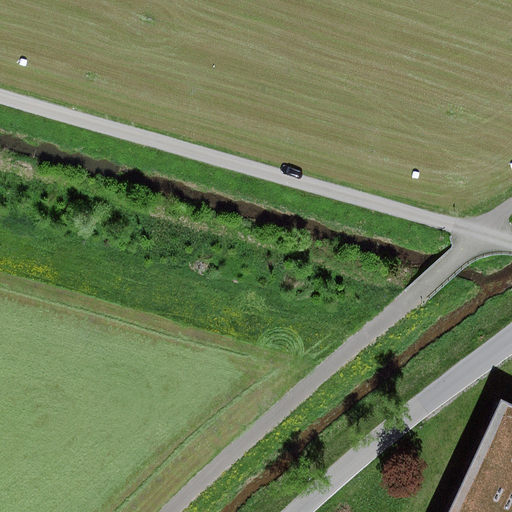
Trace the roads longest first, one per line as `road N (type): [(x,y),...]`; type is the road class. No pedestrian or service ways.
road 1 (unclassified): [(488,234),(0,93)]
road 2 (unclassified): [(511,340),(307,511)]
